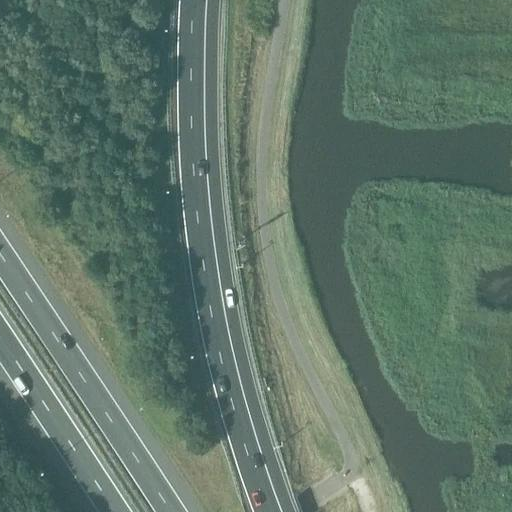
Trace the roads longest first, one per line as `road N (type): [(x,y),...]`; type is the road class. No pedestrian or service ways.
road 1 (motorway): [(268,511),(229,398),(202,253),(192,151),(193,0)]
road 2 (motorway): [(170,511),(0,253)]
road 3 (motorway): [(0,341),(110,511)]
